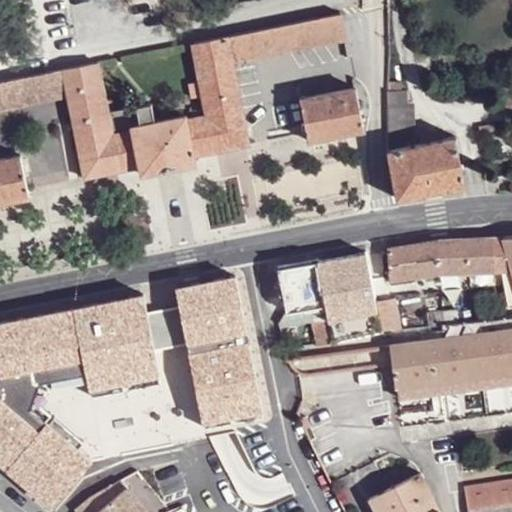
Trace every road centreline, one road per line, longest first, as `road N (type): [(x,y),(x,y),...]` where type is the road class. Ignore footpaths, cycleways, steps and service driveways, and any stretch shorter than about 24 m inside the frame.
road 1 (unknown): [(396,16),(355,4),(318,6),(0,60)]
road 2 (residential): [(247,248),(279,384),(276,419),(320,511)]
road 3 (secondary): [(247,248),(0,302)]
road 4 (secondary): [(480,208),(247,248)]
road 5 (residential): [(480,208),(461,129),(413,90),(396,0)]
